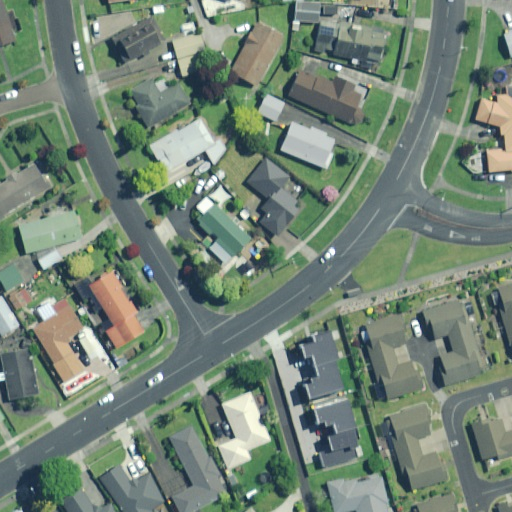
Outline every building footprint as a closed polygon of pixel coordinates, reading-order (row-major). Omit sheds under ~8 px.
[(0,0),(0,46),(15,42),(1,0),(0,0)] [(375,0),(375,7),(393,8),(393,0),(375,0)] [(295,2),(292,31),(299,31),(299,22),(319,23),(320,5),(295,2)] [(142,56),(143,58),(150,54),(149,52),(164,44),(150,19),(112,41),(126,65),(142,56)] [(351,58),(350,63),(358,64),(358,59),(382,62),(386,34),(372,32),(373,28),(339,23),(338,30),(320,27),(316,53),(325,54),(325,50),(334,52),(333,56),(351,58)] [(282,38),(256,25),(231,73),(256,87),(282,38)] [(204,51),(199,33),(172,41),(183,77),(201,71),(196,54),(204,51)] [(356,109),(362,96),(352,92),(354,85),(336,77),(332,85),(301,71),(289,97),(357,126),(364,112),(356,109)] [(159,93),(152,80),(131,92),(138,105),(136,107),(148,128),(190,105),(178,83),(159,93)] [(511,85),(506,86),(507,94),(497,95),(497,104),(482,99),(475,120),(500,128),(501,134),(505,134),(506,148),(487,150),(488,172),(511,171),(511,173),(511,172),(511,85)] [(284,104),(267,97),(260,115),(276,122),(284,104)] [(200,119),(150,147),(158,161),(160,160),(166,172),(205,151),(213,166),(225,152),(219,140),(213,144),(200,119)] [(338,142),(292,124),(281,151),(327,170),(338,142)] [(277,237),(299,210),(295,207),(298,202),(280,188),(289,178),(266,159),(247,182),(269,200),(261,209),(268,214),(261,223),(277,237)] [(0,221),(49,189),(34,165),(0,187),(0,221)] [(251,240),(216,205),(215,206),(206,198),(196,208),(205,216),(198,223),(211,236),(204,243),(227,265),(251,240)] [(27,254),(34,251),(37,262),(39,261),(42,270),(61,264),(55,245),(80,237),(72,211),(19,228),(27,254)] [(24,281),(14,265),(0,273),(0,280),(7,292),(24,281)] [(85,301),(90,298),(95,306),(91,308),(95,314),(103,309),(111,321),(103,326),(117,349),(145,332),(135,316),(138,314),(112,272),(90,285),(87,279),(75,286),(85,301)] [(32,284),(25,288),(24,286),(8,296),(17,310),(32,301),(32,299),(38,296),(32,284)] [(511,285),(499,289),(503,306),(500,307),(511,349),(511,348),(511,285)] [(362,287),(348,291),(350,296),(364,292),(362,287)] [(19,326),(1,297),(0,297),(0,333),(2,337),(19,326)] [(83,331),(66,300),(53,307),(57,315),(34,329),(71,394),(88,384),(82,373),(84,372),(66,341),(83,331)] [(484,374),(462,300),(423,311),(428,328),(432,327),(436,340),(449,336),(454,353),(440,357),(443,368),(440,369),(446,386),(484,374)] [(408,344),(400,316),(366,326),(370,340),(366,341),(379,385),(383,384),(387,399),(422,389),(414,361),(398,366),(393,349),(408,344)] [(37,396),(28,350),(0,355),(0,356),(3,373),(0,374),(0,381),(4,381),(8,402),(37,396)] [(337,352),(320,363),(316,366),(307,352),(290,363),(301,380),(300,390),(309,402),(305,425),(302,439),(329,444),(340,389),(336,389),(337,381),(350,372),(337,352)] [(218,446),(229,473),(237,470),(235,466),(251,460),(247,451),(270,441),(250,393),(222,405),(236,439),(218,446)] [(433,436),(425,407),(390,417),(396,436),(393,437),(404,476),(408,475),(413,490),(448,480),(439,452),(422,457),(417,440),(433,436)] [(511,431),(505,433),(501,418),(473,425),(482,460),(497,456),(498,458),(511,454),(511,431)] [(180,511),(192,511),(227,494),(217,476),(220,475),(211,457),(208,459),(191,426),(169,437),(194,486),(172,497),(180,511)] [(131,484),(119,466),(101,478),(123,511),(151,511),(166,502),(147,474),(131,484)] [(356,483),(355,479),(344,481),(343,478),(327,482),(333,511),(349,511),(356,511),(388,511),(381,478),(356,483)] [(94,511),(82,488),(62,498),(68,511),(114,511),(109,503),(94,511)] [(456,511),(452,496),(414,507),(415,511),(456,511)]
